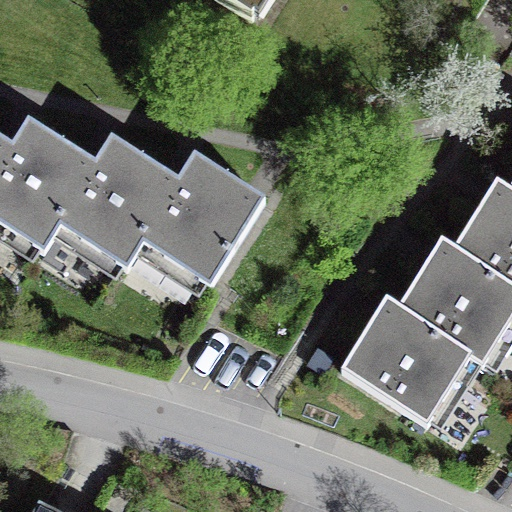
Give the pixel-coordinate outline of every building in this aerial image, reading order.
[(215,0),(242,17),(252,0),(215,0)] [(507,0),(435,0),(422,20),(463,46),(491,0),(496,0),(504,5),(507,0)] [(29,128),(13,153),(0,172),(0,228),(42,255),(96,170),(29,128)] [(0,144),(0,172),(13,153),(0,144)] [(112,145),(96,170),(42,255),(45,257),(61,231),(125,271),(178,187),(112,145)] [(195,162),(178,187),(125,271),(128,273),(144,248),(210,291),(264,206),(195,162)] [(511,197),(498,189),(455,256),(511,291),(511,197)] [(511,291),(455,256),(442,248),(400,314),(484,368),(511,323),(511,291)] [(482,370),(484,368),(400,314),(387,306),(342,376),(427,430),(470,363),(482,370)]
